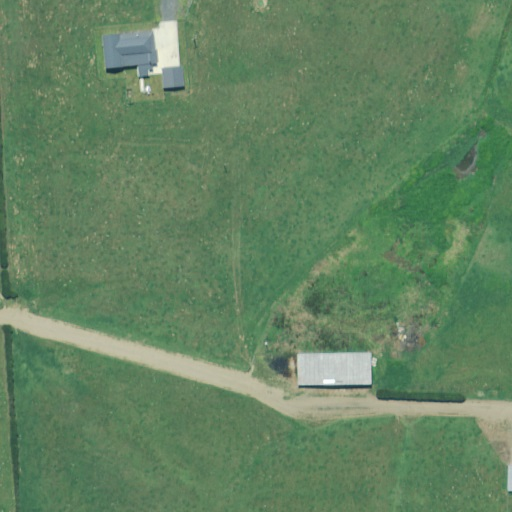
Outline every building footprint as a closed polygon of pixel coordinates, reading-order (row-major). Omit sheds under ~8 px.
[(197,12),(175,10),(172,34),(194,37),(197,12)] [(159,76),(156,32),(103,36),(105,70),(139,67),(140,77),(159,76)] [(154,99),(153,88),(134,89),(134,100),(154,99)] [(370,387),(372,356),(299,354),(298,384),(370,387)] [(193,402),(194,383),(139,382),(138,407),(174,408),(173,424),(190,424),(191,402),(193,402)]
